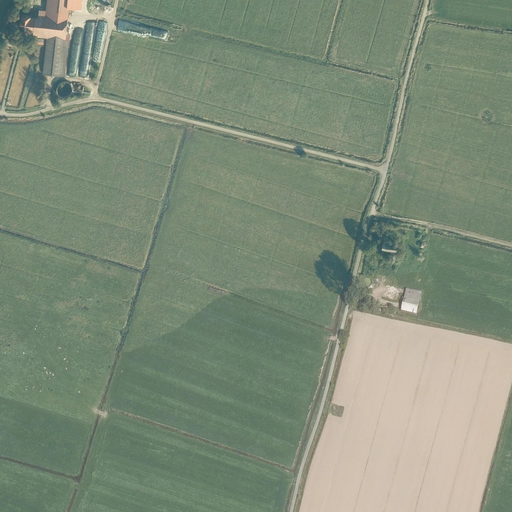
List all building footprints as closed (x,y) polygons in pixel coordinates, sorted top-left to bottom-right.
[(69,0),(46,0),(46,9),(38,8),(38,16),(35,15),(33,30),(33,35),(46,36),(41,72),(64,75),(68,46),(70,33),(65,33),(67,18),(69,0)] [(126,10),(146,15),(147,10),(127,5),(126,10)] [(33,30),(35,15),(20,14),(18,29),(33,30)] [(93,51),(96,21),(87,20),(84,50),(93,51)] [(71,91),(72,88),(71,86),(70,83),(68,82),(65,81),(63,81),(60,82),(58,84),(57,86),(56,89),(57,91),(58,94),(60,95),(63,96),(66,96),(68,95),(70,93),(71,91)] [(382,241),(381,248),(395,251),(396,243),(382,241)] [(374,264),(371,280),(380,282),(381,276),(376,275),(378,264),(374,264)] [(416,315),(421,293),(405,289),(400,312),(416,315)]
